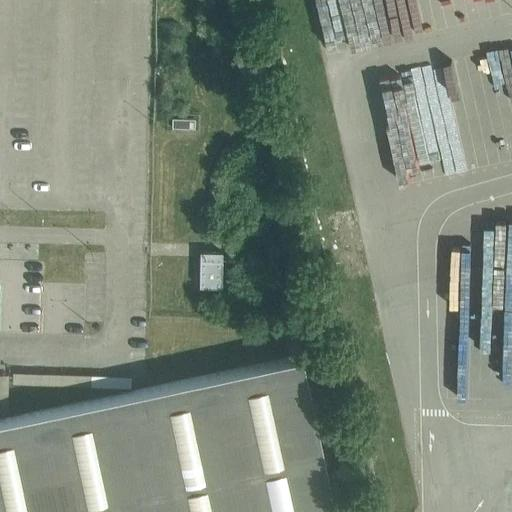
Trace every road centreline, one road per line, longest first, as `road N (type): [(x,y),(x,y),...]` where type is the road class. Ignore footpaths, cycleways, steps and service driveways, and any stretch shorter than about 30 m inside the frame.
road 1 (unknown): [(4,0),(5,169),(128,179)]
road 2 (unknown): [(445,207),(401,110),(395,50),(424,22),(495,0)]
road 3 (unknown): [(28,338),(117,334),(127,319),(128,215)]
road 4 (unknown): [(130,0),(128,179)]
road 5 (unknown): [(73,0),(71,177)]
road 6 (unknown): [(128,215),(0,201)]
